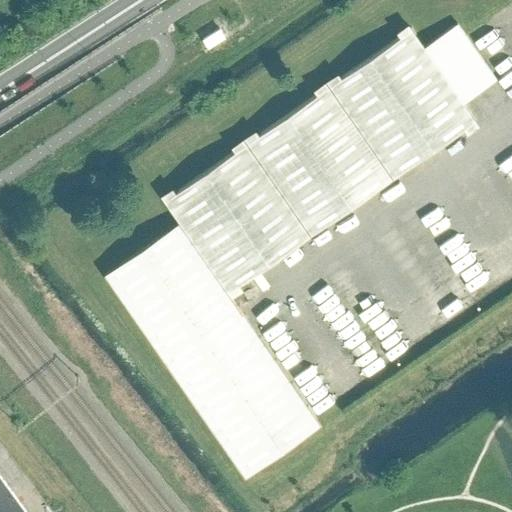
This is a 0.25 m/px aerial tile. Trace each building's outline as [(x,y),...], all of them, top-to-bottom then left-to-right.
[(105,273),(245,473),(319,421),(228,291),(475,119),(462,101),(495,78),(456,22),(423,45),(411,27),(163,198),(179,221),(105,273)] [(407,235),(421,228),(413,211),(399,218),(407,235)] [(316,266),(340,321),(361,312),(358,306),(379,297),(357,248),(316,266)] [(26,457),(17,463),(29,479),(37,473),(26,457)] [(0,511),(27,511),(0,474),(0,511)]
